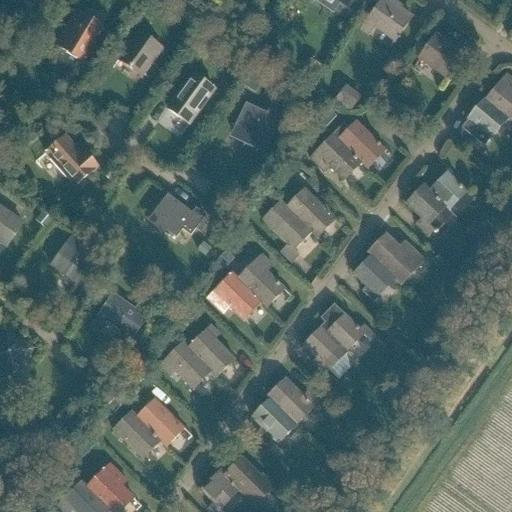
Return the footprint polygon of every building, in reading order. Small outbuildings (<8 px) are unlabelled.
[(151,0),(150,3),(147,7),(159,15),(166,4),(160,0),(151,0)] [(334,0),(348,9),(354,0),(334,0)] [(368,38),(374,30),(394,44),(410,21),(382,1),(360,33),(368,38)] [(76,11),(54,47),(81,64),(103,28),(76,11)] [(138,36),(120,61),(143,78),(162,51),(154,45),(153,47),(138,36)] [(418,44),(409,57),(417,63),(416,63),(444,83),(462,58),(434,38),(426,50),(418,44)] [(311,60),(302,73),(313,80),(321,67),(311,60)] [(483,103),(505,121),(511,126),(511,79),(506,75),(483,103)] [(193,76),(168,111),(188,127),(196,117),(215,92),(193,76)] [(244,84),(256,92),(262,84),(249,76),(244,84)] [(334,102),(349,114),(361,98),(346,86),(334,102)] [(482,148),(505,121),(483,103),(467,121),(461,130),(482,148)] [(280,134),(289,115),(273,107),(268,117),(246,107),(233,135),(246,141),(244,146),(264,155),(275,132),(280,134)] [(324,109),(316,117),(326,126),(334,118),(324,109)] [(343,125),(333,135),(363,165),(369,171),(386,153),(356,123),(349,130),(343,125)] [(333,135),(314,154),(321,161),(315,166),(339,189),(363,165),(333,135)] [(66,139),(46,156),(74,187),(87,176),(89,178),(98,169),(88,158),(86,161),(66,139)] [(102,174),(110,183),(116,177),(108,168),(102,174)] [(429,192),(444,206),(450,212),(467,194),(446,174),(429,192)] [(323,189),(311,178),(306,184),(317,195),(323,189)] [(444,206),(429,192),(422,186),(405,205),(421,220),(415,226),(428,240),(434,233),(426,225),(444,206)] [(303,194),(286,212),(308,234),(316,242),(318,240),(335,223),(302,191),(301,193),(303,194)] [(168,197),(151,219),(177,239),(183,230),(191,236),(196,230),(203,220),(205,218),(196,211),(192,216),(168,197)] [(278,205),(261,223),(286,248),(279,255),(290,266),(298,258),(291,251),(308,234),(286,212),(278,205)] [(0,209),(0,244),(6,248),(23,225),(0,209)] [(41,212),(35,222),(46,230),(52,220),(41,212)] [(203,220),(196,230),(201,233),(208,223),(203,220)] [(74,236),(51,267),(77,286),(92,265),(85,260),(92,250),(74,236)] [(372,258),(392,277),(391,278),(397,284),(413,268),(417,271),(425,262),(409,247),(403,253),(387,236),(386,237),(387,238),(370,255),(369,254),(369,255),(372,258)] [(204,243),(197,253),(205,259),(212,248),(204,243)] [(225,252),(217,261),(225,269),(234,260),(225,252)] [(372,258),(354,276),(367,289),(362,294),(374,306),(379,300),(374,295),(391,278),(392,277),(372,258)] [(237,281),(261,304),(267,310),(284,292),(255,262),(237,281)] [(467,268),(458,277),(466,285),(474,275),(467,268)] [(261,304),(237,281),(232,275),(212,294),(221,303),(222,302),(242,322),(261,304)] [(152,308),(161,314),(168,305),(166,304),(169,300),(162,295),(159,299),(158,299),(152,308)] [(114,296),(98,319),(106,326),(109,322),(122,332),(119,337),(130,344),(149,317),(137,308),(134,311),(114,296)] [(324,325),(319,330),(346,356),(363,337),(370,343),(375,338),(363,326),(358,331),(333,307),(320,321),(324,325)] [(211,326),(206,332),(214,340),(220,335),(211,326)] [(319,330),(302,348),(315,360),(310,365),(324,379),(346,356),(319,330)] [(206,332),(187,350),(211,374),(216,379),(234,362),(215,342),(216,341),(214,340),(206,332)] [(0,377),(8,383),(30,351),(5,334),(4,336),(1,334),(0,335),(0,377)] [(211,374),(187,350),(182,345),(163,363),(193,392),(211,374)] [(134,375),(126,383),(133,390),(141,382),(134,375)] [(268,397),(266,399),(270,402),(295,428),(314,409),(302,398),(284,380),(268,397)] [(320,403),(308,392),(302,398),(314,409),(320,403)] [(115,399),(106,408),(113,415),(122,406),(115,399)] [(155,401),(136,419),(160,444),(166,449),(184,431),(155,401)] [(270,402),(252,421),(262,430),(255,438),(265,448),(273,441),(278,446),(295,428),(270,402)] [(427,414),(415,404),(408,413),(420,423),(427,414)] [(131,413),(112,432),(142,462),(160,444),(136,419),(131,413)] [(64,415),(55,425),(68,436),(77,426),(64,415)] [(15,426),(2,434),(9,445),(22,436),(15,426)] [(225,466),(219,472),(238,491),(253,506),(271,488),(242,459),(230,472),(225,466)] [(110,465),(86,489),(109,511),(123,511),(134,501),(121,488),(127,482),(110,465)] [(238,491),(219,472),(201,490),(219,507),(213,511),(223,511),(221,509),(238,491)] [(109,511),(86,489),(80,483),(62,502),(71,511),(109,511)]
